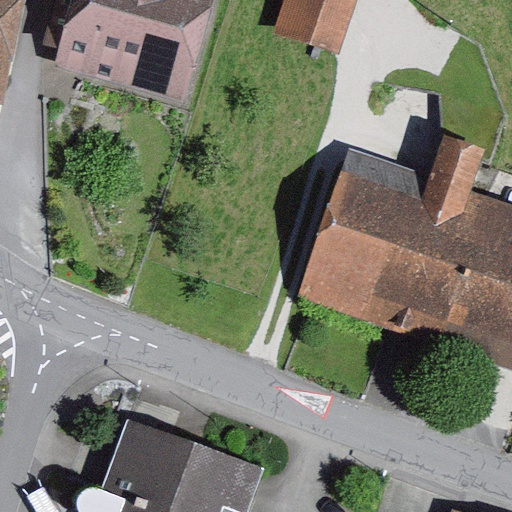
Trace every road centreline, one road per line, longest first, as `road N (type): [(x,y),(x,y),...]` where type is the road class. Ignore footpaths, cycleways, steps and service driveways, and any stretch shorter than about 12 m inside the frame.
road 1 (unclassified): [(511,479),(63,313)]
road 2 (residential): [(0,503),(63,313)]
